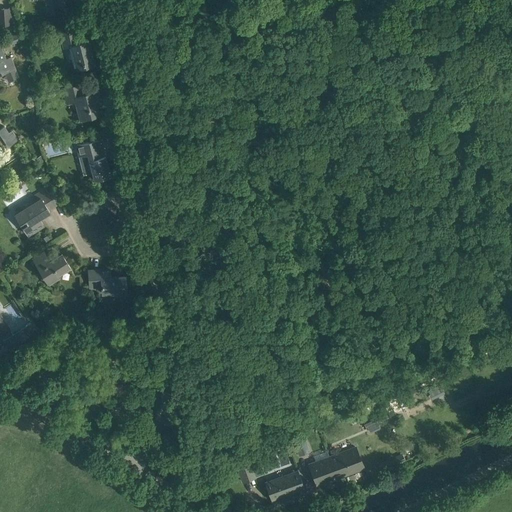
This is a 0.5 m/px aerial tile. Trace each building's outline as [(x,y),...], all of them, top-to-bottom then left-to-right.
[(0,24),(11,24),(10,8),(0,8),(0,24)] [(71,45),(77,68),(93,64),(87,40),(78,43),(74,29),(60,33),(63,47),(71,45)] [(18,32),(4,37),(6,44),(21,39),(20,39),(31,35),(31,30),(18,32)] [(32,34),(35,52),(43,50),(40,33),(32,34)] [(8,80),(18,76),(11,57),(6,59),(0,46),(0,73),(4,71),(8,80)] [(75,101),(80,119),(101,113),(95,91),(83,94),(80,84),(81,84),(63,88),(67,103),(75,101)] [(0,147),(3,145),(5,148),(15,142),(18,139),(12,130),(8,132),(4,125),(1,128),(0,128),(0,147)] [(94,179),(110,175),(105,155),(102,156),(97,139),(76,144),(80,162),(89,160),(94,179)] [(13,185),(17,191),(22,188),(18,182),(13,185)] [(21,225),(28,234),(43,225),(39,218),(49,211),(48,209),(56,205),(46,188),(33,196),(36,201),(18,212),(24,223),(21,225)] [(70,200),(63,202),(67,211),(73,209),(70,200)] [(49,262),(46,257),(36,263),(48,283),(58,276),(57,274),(68,267),(75,276),(61,254),(49,262)] [(109,269),(88,270),(89,286),(101,285),(102,292),(116,291),(116,294),(126,294),(125,276),(110,277),(109,269)] [(0,335),(9,329),(0,315),(0,335)] [(18,332),(5,341),(10,349),(23,340),(18,332)] [(440,384),(429,389),(432,396),(443,390),(440,384)] [(383,407),(361,417),(366,427),(368,426),(368,424),(376,420),(377,422),(388,417),(383,407)] [(304,435),(293,438),(299,454),(309,450),(304,435)] [(340,452),(309,464),(316,485),(364,468),(356,446),(340,452)] [(380,470),(405,460),(402,453),(378,464),(380,470)] [(256,459),(250,461),(254,471),(260,468),(256,459)] [(249,462),(237,466),(243,481),(255,477),(249,462)] [(298,470),(265,482),(271,500),(304,488),(298,470)]
